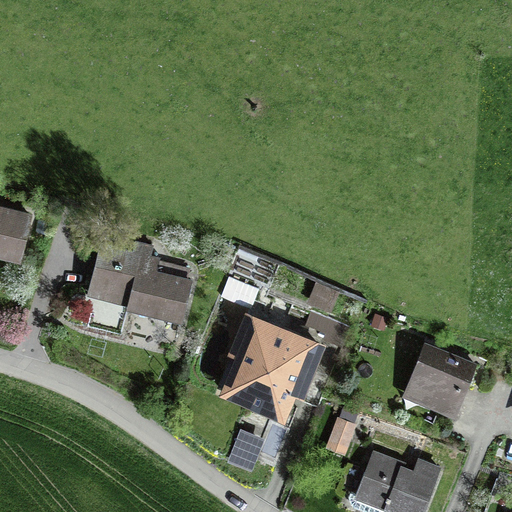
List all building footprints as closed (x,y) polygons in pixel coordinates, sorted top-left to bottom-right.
[(38,219),(0,209),(0,258),(27,264),(38,219)] [(163,262),(104,248),(92,296),(132,306),(131,311),(186,324),(196,282),(160,273),(163,262)] [(254,303),(259,283),(229,276),(225,295),(254,303)] [(331,308),(335,290),(316,286),(311,304),(331,308)] [(332,346),(253,318),(226,394),(292,417),(300,396),(312,401),(332,346)] [(480,368),(430,347),(409,399),(459,419),(480,368)] [(358,430),(340,424),(332,446),(350,453),(358,430)] [(263,447),(245,438),(235,461),(253,469),(263,447)] [(417,470),(374,454),(357,502),(385,511),(431,511),(446,470),(420,461),(417,470)]
